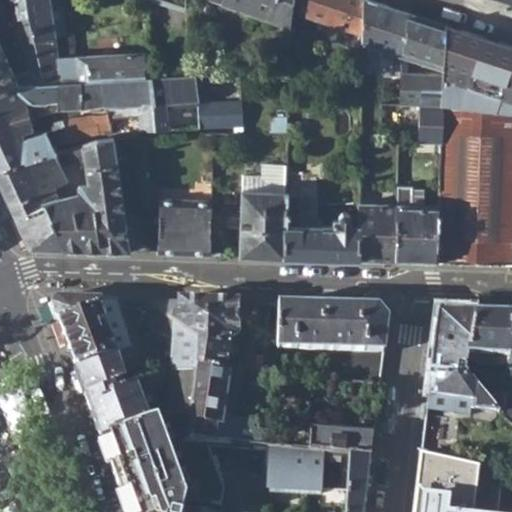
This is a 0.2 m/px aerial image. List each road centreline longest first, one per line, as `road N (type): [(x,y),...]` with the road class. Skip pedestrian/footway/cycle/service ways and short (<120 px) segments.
road 1 (residential): [(414,286),(62,268),(9,283)]
road 2 (residential): [(393,511),(414,286)]
road 3 (tertiary): [(92,511),(27,329)]
